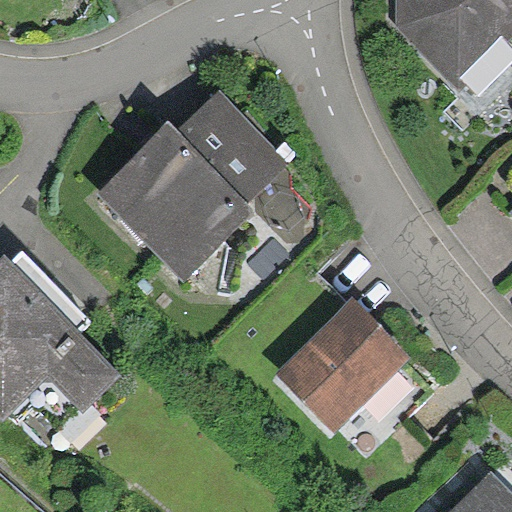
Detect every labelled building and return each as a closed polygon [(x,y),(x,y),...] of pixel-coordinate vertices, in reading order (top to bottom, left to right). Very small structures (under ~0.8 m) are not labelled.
[(511,58),(511,0),(408,0),(386,20),(450,93),(493,56),(502,67),(511,58)] [(275,167),(207,98),(161,142),(152,133),(87,196),(174,285),(239,222),(229,211),(275,167)] [(0,280),(0,434),(30,406),(70,447),(111,408),(70,364),(86,349),(11,270),(0,280)] [(393,370),(339,312),(270,376),(324,434),(393,370)] [(504,511),(476,484),(446,511),(504,511)]
